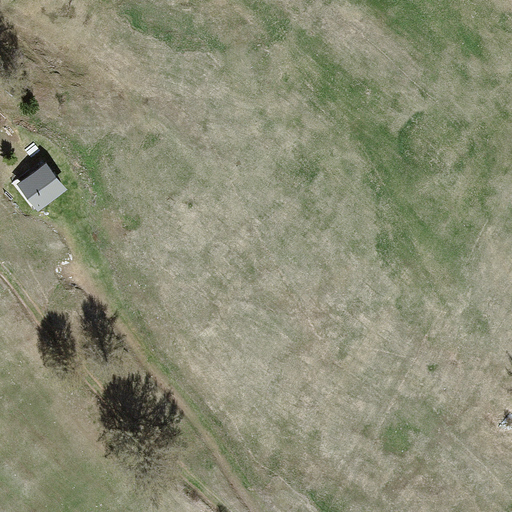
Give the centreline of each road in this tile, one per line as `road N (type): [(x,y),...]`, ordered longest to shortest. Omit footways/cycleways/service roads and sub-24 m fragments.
road 1 (track): [(255,511),(194,417),(136,351),(107,283),(81,170),(60,133)]
road 2 (track): [(222,511),(88,386),(0,276)]
